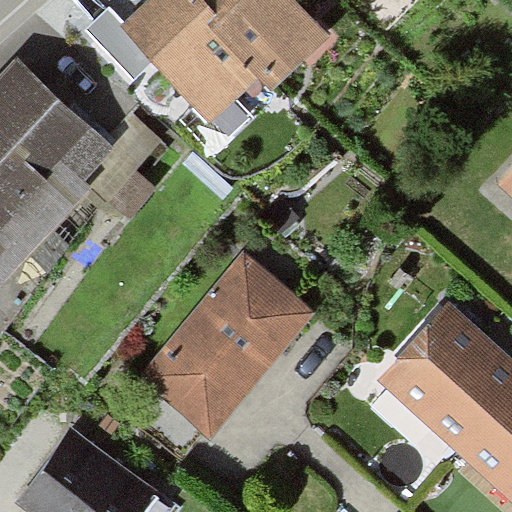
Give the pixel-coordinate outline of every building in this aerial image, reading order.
[(246,75),(177,1),(175,0),(147,0),(109,36),(192,125),(246,75)] [(178,0),(177,1),(246,75),(261,91),(310,45),(268,0),(178,0)] [(0,268),(102,154),(2,66),(0,68),(0,268)] [(511,157),(498,173),(511,185),(511,157)] [(248,249),(148,369),(211,421),(266,355),(311,301),(248,249)] [(462,445),(511,389),(511,354),(450,299),(383,374),(462,445)] [(511,389),(462,445),(511,489),(511,389)] [(132,511),(153,486),(69,422),(16,492),(37,508),(42,511),(132,511)]
